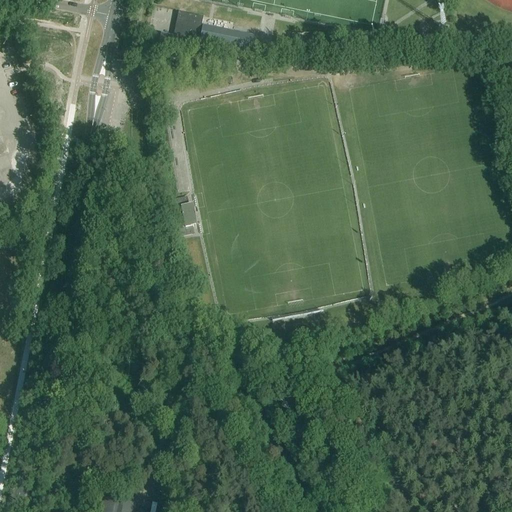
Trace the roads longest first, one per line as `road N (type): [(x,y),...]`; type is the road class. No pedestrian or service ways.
road 1 (secondary): [(15,511),(90,132)]
road 2 (track): [(395,65),(138,68)]
road 3 (track): [(85,157),(101,159),(190,331)]
road 4 (track): [(190,331),(290,511)]
road 5 (track): [(190,331),(181,338),(146,511)]
